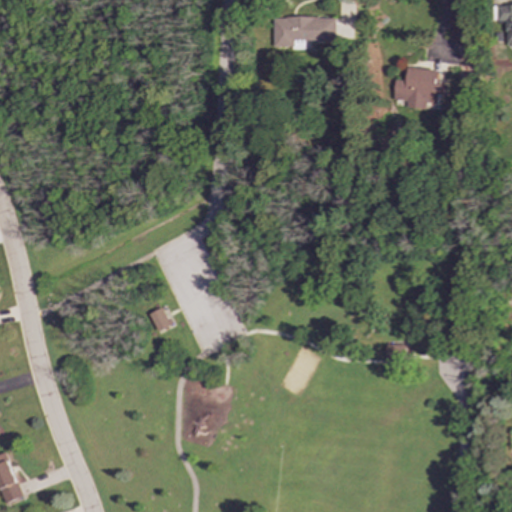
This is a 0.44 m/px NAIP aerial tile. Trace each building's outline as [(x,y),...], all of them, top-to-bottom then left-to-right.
[(450,43),(466,43),(465,13),(449,13),(450,43)] [(273,47),(293,47),(293,41),(336,41),(336,16),(273,17),(273,47)] [(407,80),(395,80),(394,101),(403,101),(403,108),(426,109),(426,103),(442,104),(442,84),(436,83),(437,69),(407,68),(407,80)] [(157,332),(170,325),(162,307),(148,314),(157,332)] [(387,360),(406,360),(406,345),(387,345),(387,360)] [(22,495),(6,452),(0,454),(0,491),(4,502),(22,495)]
